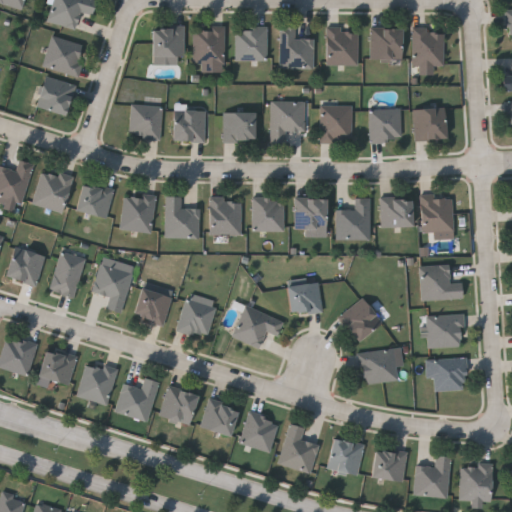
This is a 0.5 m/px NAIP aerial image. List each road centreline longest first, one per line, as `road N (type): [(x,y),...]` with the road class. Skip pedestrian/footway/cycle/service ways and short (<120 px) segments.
road 1 (residential): [(511,163),(387,173),(187,172),(133,167),(0,126)]
road 2 (residential): [(0,305),(374,420),(478,433),(489,427)]
road 3 (residential): [(489,427),(498,409),(467,6)]
road 4 (residential): [(467,6),(156,1)]
road 5 (secondary): [(332,511),(66,428)]
road 6 (secondary): [(0,452),(184,511)]
road 7 (residential): [(156,1),(129,14),(84,152)]
